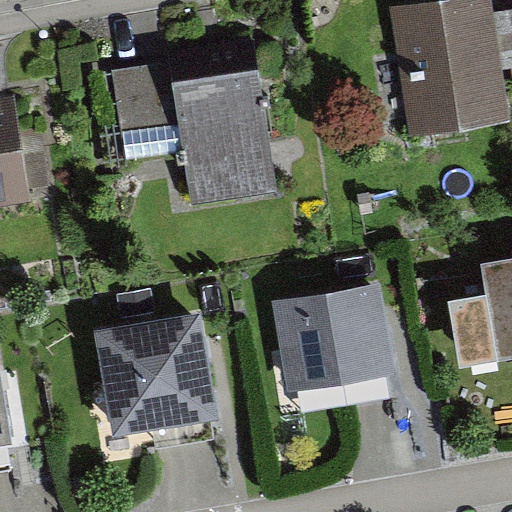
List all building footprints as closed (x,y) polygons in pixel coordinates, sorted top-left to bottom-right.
[(411,177),(511,163),(511,146),(510,132),(511,132),(511,52),(494,55),(492,39),(394,52),(411,177)] [(196,242),(284,229),(263,86),(172,100),(105,110),(119,202),(188,192),(196,242)] [(0,252),(36,247),(21,144),(0,146),(0,252)] [(511,332),(511,205),(465,213),(484,337),(511,332)] [(381,364),(366,273),(269,289),(283,379),(381,364)] [(203,410),(186,311),(88,328),(105,427),(203,410)] [(0,464),(25,463),(24,442),(0,443),(0,464)]
